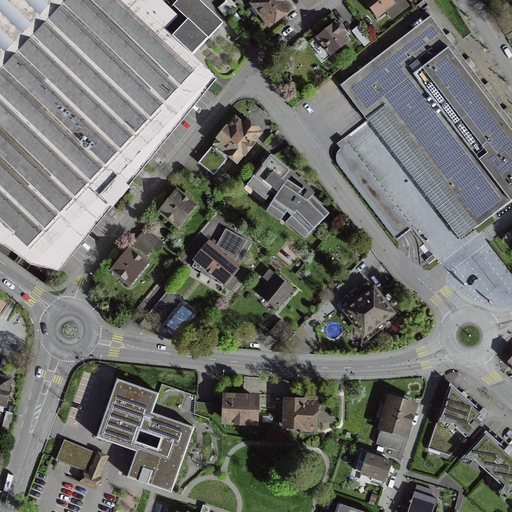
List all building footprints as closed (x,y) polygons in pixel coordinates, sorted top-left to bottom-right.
[(0,0),(0,241),(52,280),(217,79),(192,55),(208,39),(190,22),(174,38),(165,30),(178,17),(170,9),(175,4),(170,0),(0,0)] [(289,2),(287,0),(257,0),(254,3),(252,4),(253,5),(254,5),(263,17),(262,18),(262,20),(266,25),(269,25),(289,9),(286,5),(289,2)] [(402,0),(363,0),(364,1),(377,17),(386,10),(393,18),(408,6),(402,0)] [(511,200),(511,121),(431,16),(340,85),(368,121),(383,109),(428,168),(421,174),(425,180),(430,187),(438,181),(475,229),(511,200)] [(346,34),(344,32),(344,31),(339,24),(337,24),(335,21),(325,30),(326,30),(317,37),(331,55),(348,42),(344,36),(346,34)] [(371,39),(360,26),(353,31),(364,45),(371,39)] [(215,143),(214,143),(198,163),(214,175),(227,159),(221,154),(224,151),(229,156),(237,162),(244,153),(244,154),(253,144),(252,143),(261,133),(258,131),(258,130),(248,121),(244,126),(236,119),(228,128),(227,128),(218,138),(219,139),(215,143)] [(351,144),(336,155),(399,241),(406,236),(414,230),(351,144)] [(271,155),(253,177),(272,193),(276,196),(270,205),(284,215),(287,212),(291,216),(309,234),(329,213),(312,196),(314,194),(306,184),(290,171),(290,170),(271,155)] [(197,207),(177,191),(160,211),(177,225),(178,224),(181,226),(197,207)] [(145,229),(134,243),(147,253),(158,240),(145,229)] [(210,243),(204,250),(202,249),(192,266),(202,272),(204,268),(213,274),(212,276),(223,283),(237,257),(234,255),(244,239),(230,231),(219,250),(210,243)] [(146,263),(130,249),(113,269),(129,283),(146,263)] [(262,294),(277,307),(278,307),(293,288),(277,275),(261,294),(262,294)] [(358,292),(353,296),(352,294),(340,302),(346,310),(364,334),(373,327),(377,332),(387,325),(383,320),(392,313),(374,289),(368,281),(356,290),(358,292)] [(161,322),(179,301),(167,291),(150,312),(161,322)] [(282,341),(283,340),(291,331),(292,330),(280,320),(271,331),(282,341)] [(0,410),(2,411),(11,378),(0,375),(0,410)] [(97,440),(136,454),(127,480),(171,495),(194,430),(152,416),(159,396),(117,382),(97,440)] [(450,456),(478,424),(474,419),(481,411),(450,383),(428,448),(450,456)] [(256,398),(225,397),(225,421),(255,422),(256,398)] [(304,400),(286,399),(285,409),(280,408),(280,417),(280,425),(285,426),(301,427),(301,433),(315,434),(315,428),(317,404),(316,404),(316,398),(304,397),(304,400)] [(390,398),(381,427),(382,427),(381,432),(380,432),(376,444),(401,451),(404,439),(403,439),(405,434),(406,434),(414,405),(390,398)] [(511,493),(511,492),(511,453),(504,460),(499,456),(506,449),(496,439),(494,442),(491,439),(493,437),(486,430),(466,453),(511,493)] [(227,446),(232,448),(236,446),(239,443),(240,438),(225,436),(226,439),(227,443),(227,446)] [(100,478),(98,477),(107,457),(96,453),(65,439),(56,459),(85,471),(80,482),(96,489),(100,478)] [(384,484),(391,462),(367,454),(365,462),(359,460),(355,470),(373,476),(371,480),(384,484)] [(431,497),(414,491),(414,492),(412,499),(410,499),(410,501),(411,501),(409,509),(407,511),(433,511),(437,499),(431,497)] [(366,511),(340,503),(337,511),(366,511)]
